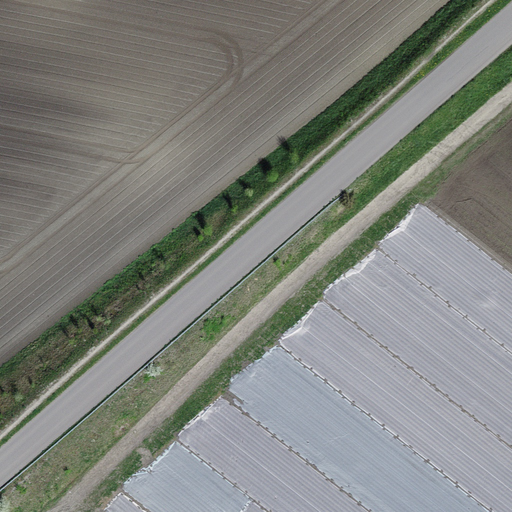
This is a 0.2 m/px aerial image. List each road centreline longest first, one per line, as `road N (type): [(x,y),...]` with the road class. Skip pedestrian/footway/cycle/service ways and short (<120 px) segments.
road 1 (unclassified): [(0,467),(511,25)]
road 2 (track): [(59,511),(511,93)]
